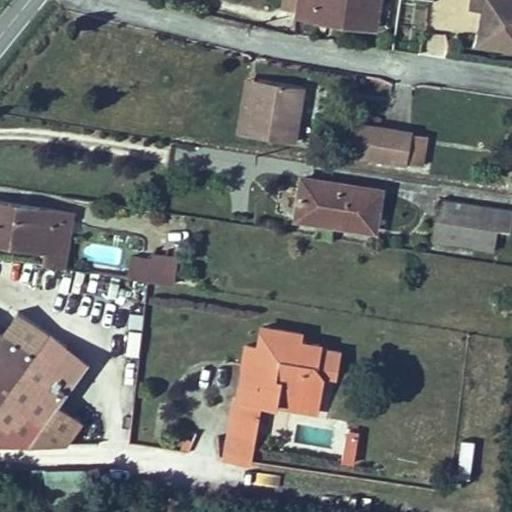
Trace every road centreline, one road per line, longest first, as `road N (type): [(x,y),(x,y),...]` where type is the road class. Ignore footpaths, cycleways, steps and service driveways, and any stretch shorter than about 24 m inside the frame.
road 1 (unknown): [(0,290),(37,297),(97,328),(104,457)]
road 2 (unknown): [(104,457),(254,479)]
